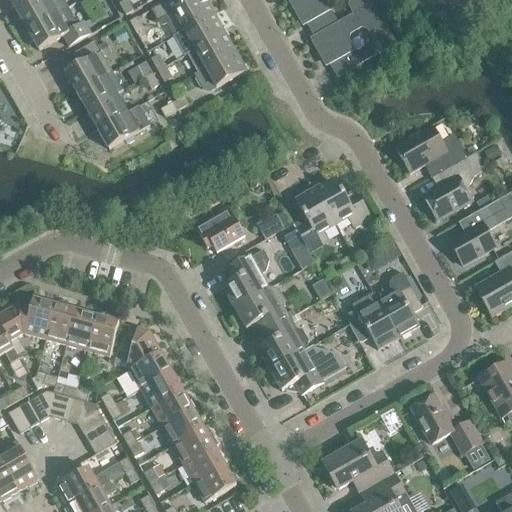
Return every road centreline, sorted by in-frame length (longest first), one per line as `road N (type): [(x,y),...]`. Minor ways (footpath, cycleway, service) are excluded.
road 1 (residential): [(275,458),(436,365),(455,341),(457,312),(357,133),(306,110),(243,0)]
road 2 (residential): [(275,458),(145,263),(74,243),(0,274)]
